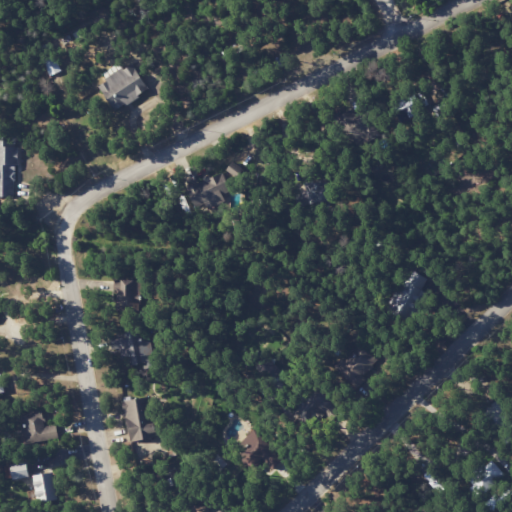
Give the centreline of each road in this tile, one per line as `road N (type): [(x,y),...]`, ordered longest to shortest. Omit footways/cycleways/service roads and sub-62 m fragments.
road 1 (residential): [(469,0),(85,197),(71,214),(64,249),(110,511)]
road 2 (residential): [(289,511),(511,297)]
